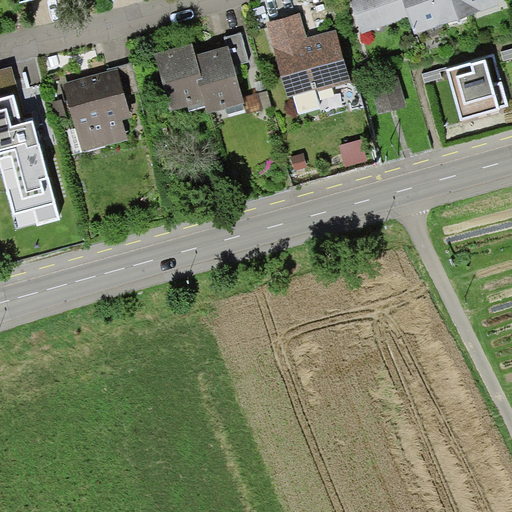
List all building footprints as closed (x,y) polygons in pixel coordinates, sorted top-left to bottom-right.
[(349,0),(362,35),(409,20),(416,37),(500,8),(500,0),(349,0)] [(302,15),(270,23),(290,99),(299,97),(302,112),(320,107),(319,102),(331,99),(328,88),(356,81),(342,29),(308,38),(302,15)] [(224,38),(226,45),(233,67),(249,62),(241,33),(224,38)] [(192,42),(154,54),(171,111),(188,106),(189,111),(205,106),(197,79),(202,78),(195,54),(192,42)] [(226,45),(195,54),(202,78),(197,79),(205,106),(207,113),(243,103),(233,67),(226,45)] [(499,109),(485,59),(446,69),(461,120),(499,109)] [(136,62),(65,82),(85,153),(131,140),(125,118),(134,116),(128,95),(144,91),(136,62)] [(11,66),(0,69),(0,97),(13,93),(17,107),(22,106),(11,66)] [(399,78),(372,85),(379,114),(406,107),(399,78)] [(62,91),(50,94),(61,128),(73,124),(62,91)] [(13,93),(0,97),(0,165),(14,215),(32,209),(37,226),(60,219),(32,120),(22,123),(17,107),(13,93)] [(367,141),(343,147),(348,167),(372,161),(367,141)] [(307,154),(293,159),(298,174),(312,169),(307,154)]
